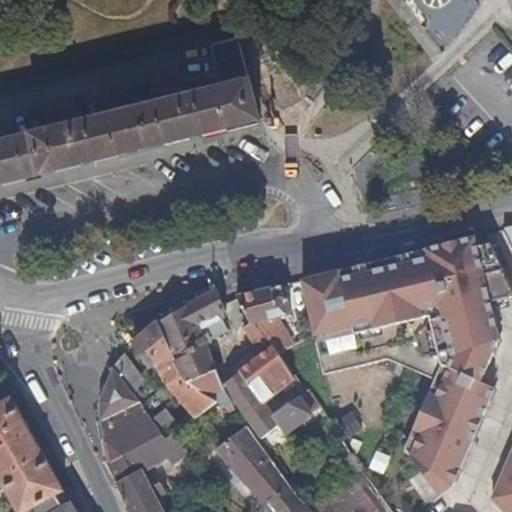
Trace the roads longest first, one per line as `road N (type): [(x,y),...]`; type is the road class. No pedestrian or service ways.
road 1 (residential): [(24,312),(72,288),(226,248),(323,242)]
road 2 (residential): [(114,511),(44,394),(24,312)]
road 3 (residential): [(511,203),(323,242)]
